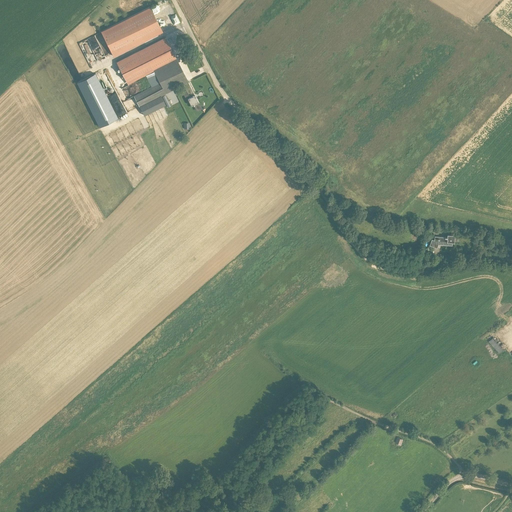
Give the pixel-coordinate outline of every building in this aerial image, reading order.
[(150,7),(101,31),(103,35),(114,56),(112,53),(160,28),(162,32),(151,10),(150,7)] [(96,35),(80,42),(84,51),(88,49),(86,45),(90,44),(95,55),(103,52),(96,35)] [(198,102),(176,58),(165,38),(117,62),(128,85),(146,76),(151,87),(134,96),(139,107),(161,96),(165,94),(183,85),(190,98),(188,99),(191,106),(198,102)] [(95,73),(75,84),(99,128),(117,118),(95,73)] [(163,96),(168,107),(171,106),(166,94),(163,96)] [(144,115),(165,105),(161,96),(139,107),(144,115)] [(448,234),(448,237),(435,236),(434,240),(430,239),(430,246),(433,246),(437,247),(438,244),(438,243),(447,243),(447,244),(452,244),(452,241),(455,241),(455,235),(448,234)] [(500,353),(504,349),(493,337),(489,341),(500,353)]
